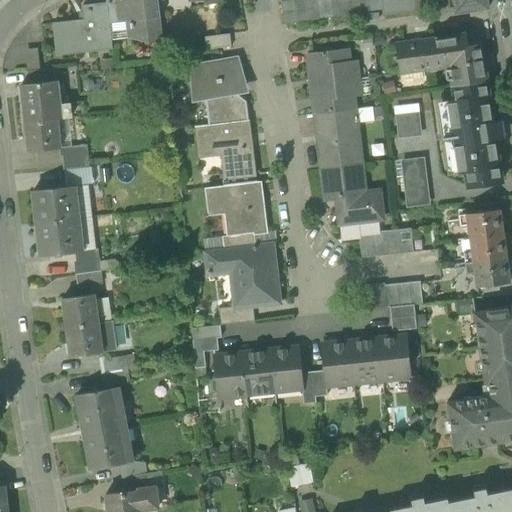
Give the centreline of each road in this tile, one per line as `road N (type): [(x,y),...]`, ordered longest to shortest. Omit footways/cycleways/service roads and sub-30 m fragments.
road 1 (residential): [(50,511),(24,379),(0,172)]
road 2 (residential): [(319,321),(263,0)]
